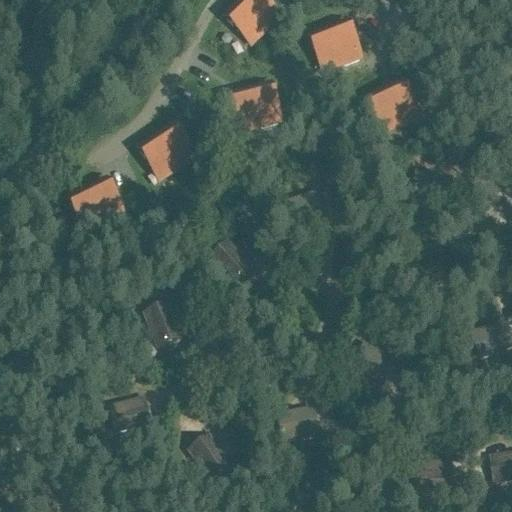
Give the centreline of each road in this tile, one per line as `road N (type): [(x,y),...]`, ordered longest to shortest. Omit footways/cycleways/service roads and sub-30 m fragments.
road 1 (track): [(155,0),(0,200)]
road 2 (unknown): [(333,164),(332,246),(353,299)]
